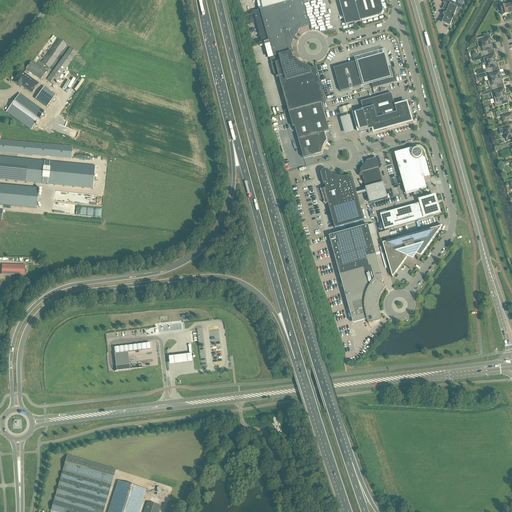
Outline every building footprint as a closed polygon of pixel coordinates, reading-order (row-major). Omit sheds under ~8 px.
[(260,10),(253,12),(263,46),(266,45),(269,59),(279,56),(292,53),(293,52),(291,46),(301,28),(310,25),(302,0),(296,0),(263,9),(260,10)] [(256,0),(257,2),(261,2),(263,9),(296,0),(256,0)] [(361,22),(360,21),(380,15),(381,14),(383,11),(383,9),(380,0),(340,0),(339,0),(346,25),(355,23),(354,24),(361,22)] [(450,26),(457,8),(460,0),(444,0),(443,3),(444,3),(442,9),(447,11),(446,14),(445,13),(444,13),(443,14),(443,15),(443,16),(444,16),(445,16),(443,20),(444,24),(450,26)] [(508,14),(505,4),(500,6),(499,3),(496,4),(498,12),(501,11),(502,16),(508,14)] [(483,37),(476,39),(479,48),(491,45),(490,42),(491,41),(491,39),(488,40),(487,36),(483,37)] [(49,69),(66,45),(58,39),(40,63),(49,69)] [(481,56),(488,54),(487,51),(494,50),(493,47),(491,47),(491,45),(479,48),(477,48),(479,53),(480,53),(481,56)] [(77,53),(70,47),(47,80),(54,86),(77,53)] [(281,62),(271,65),(274,77),(278,76),(288,113),(289,112),(321,103),(326,102),(320,82),(316,68),(311,70),(311,68),(311,69),(309,69),(307,68),(305,67),(303,67),(301,65),(299,64),(297,63),(298,63),(298,62),(296,63),(295,59),(295,58),(294,58),(292,53),(279,56),(281,62)] [(357,61),(333,68),(340,92),(371,83),(373,89),(397,82),(393,68),(392,68),(392,69),(389,70),(384,54),(369,58),(368,56),(364,57),(365,59),(357,62),(357,61)] [(483,65),(495,61),(495,59),(496,58),(495,56),(489,57),(488,54),(481,56),(483,65)] [(486,73),(493,71),(492,68),(498,67),(498,64),(496,64),(495,61),(483,65),(485,65),(486,70),(485,70),(486,73)] [(26,69),(41,80),(46,72),(31,62),(26,69)] [(38,84),(21,71),(13,82),(20,87),(22,85),(32,93),(38,84)] [(488,82),(500,78),(500,76),(501,75),(500,73),(494,74),(493,71),(486,73),(488,82)] [(490,90),(498,88),(497,85),(503,83),(503,81),(501,81),(500,78),(488,82),(490,90)] [(35,100),(47,108),(56,95),(44,87),(35,100)] [(490,90),(487,91),(488,94),(491,93),(493,99),(505,95),(504,93),(506,92),(505,90),(499,91),(498,88),(490,90)] [(363,110),(353,113),(359,133),(369,130),(370,134),(412,122),(407,103),(395,106),(391,93),(391,94),(361,102),(363,110)] [(45,112),(20,94),(6,113),(31,131),(45,112)] [(505,95),(493,99),(494,104),(495,107),(503,105),(502,102),(508,100),(507,98),(506,98),(505,95)] [(327,123),(321,103),(289,112),(293,128),(295,127),(304,159),(322,154),(322,152),(323,149),(323,147),(324,145),(326,143),(327,142),(325,133),(329,132),(328,126),(327,123)] [(496,113),(497,118),(501,118),(502,120),(503,120),(504,124),(508,123),(509,121),(511,120),(511,114),(508,115),(507,109),(496,113)] [(350,114),(340,116),(344,133),(354,131),(350,114)] [(505,138),(506,138),(507,141),(511,140),(511,138),(511,132),(511,133),(510,127),(499,131),(500,135),(504,135),(505,138)] [(0,152),(71,159),(72,147),(0,140),(0,152)] [(511,145),(509,146),(508,143),(495,147),(496,152),(502,150),(502,149),(509,147),(511,154),(511,145)] [(430,177),(425,159),(422,157),(423,155),(423,153),(423,152),(422,151),(421,150),(420,149),(419,149),(418,148),(417,148),(415,148),(413,149),(412,150),(410,151),(409,149),(394,153),(406,194),(426,188),(424,180),(424,179),(430,177)] [(95,166),(0,156),(0,179),(92,189),(95,166)] [(366,191),(357,194),(357,196),(367,193),(369,200),(386,196),(383,183),(379,168),(376,158),(366,161),(367,162),(361,169),(360,169),(361,173),(366,188),(366,191)] [(349,178),(349,176),(346,177),(343,177),(341,177),(338,176),(335,175),(330,173),(328,171),(326,170),(324,170),(322,171),(321,173),(321,175),(323,185),(325,184),(326,189),(324,189),(335,228),(364,220),(357,196),(357,194),(354,185),(353,182),(352,177),(349,178)] [(0,205),(37,209),(39,189),(0,184),(0,205)] [(420,203),(380,215),(385,230),(434,217),(433,215),(440,213),(437,204),(438,204),(437,201),(436,201),(435,196),(419,201),(420,203)] [(368,225),(329,236),(352,319),(353,324),(363,321),(368,320),(369,324),(374,323),(381,321),(381,317),(379,311),(378,308),(378,305),(378,303),(379,300),(380,297),(381,294),(382,292),(385,288),(388,284),(383,281),(368,225)] [(442,226),(407,236),(407,237),(406,238),(405,237),(383,244),(385,251),(385,253),(392,278),(408,257),(407,257),(415,254),(421,256),(433,239),(434,237),(434,238),(442,226)] [(391,237),(389,230),(378,233),(380,240),(391,237)] [(1,274),(1,275),(24,276),(25,265),(2,264),(2,265),(1,274)] [(128,352),(114,354),(115,362),(116,369),(116,371),(130,370),(130,368),(129,360),(128,352)] [(192,353),(168,356),(169,364),(193,361),(192,353)] [(103,511),(116,470),(67,455),(54,501),(51,511),(54,511),(103,511)] [(118,482),(108,511),(158,511),(160,507),(146,502),(143,511),(139,511),(146,491),(118,482)]
